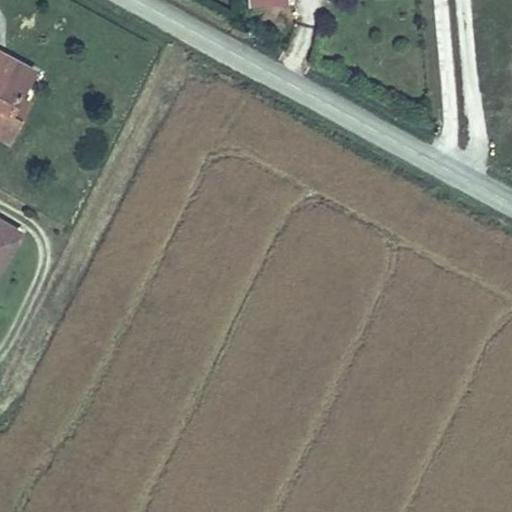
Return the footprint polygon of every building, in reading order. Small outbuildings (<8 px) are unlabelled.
[(244,7),(246,27),(286,25),(285,4),(244,7)] [(0,82),(13,88),(16,81),(0,73),(0,82)] [(0,82),(0,159),(16,167),(27,141),(17,138),(37,91),(16,81),(13,88),(0,82)] [(0,242),(0,249),(8,254),(12,248),(0,242)] [(0,287),(16,258),(8,254),(0,249),(0,287)]
